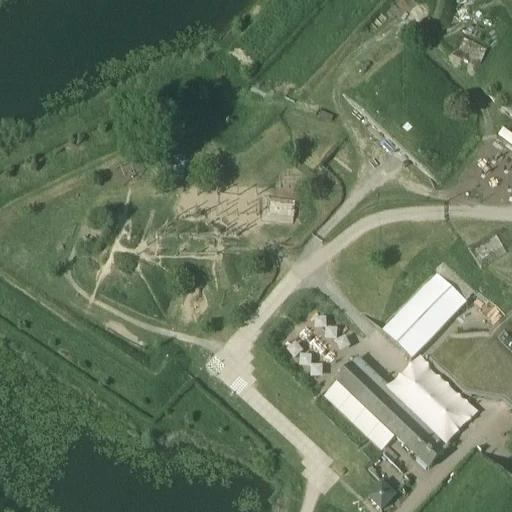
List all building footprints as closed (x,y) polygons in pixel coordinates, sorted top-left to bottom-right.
[(495,51),(467,37),(456,60),(484,74),(495,51)] [(342,147),(315,124),(294,149),(322,171),(331,160),(342,147)] [(299,207),(268,203),(264,228),(295,232),(299,207)] [(497,234),(471,250),(483,272),(510,256),(497,234)] [(383,335),(411,362),(465,305),(437,278),(383,335)] [(511,313),(486,337),(449,338),(428,360),(461,393),(462,394),(463,394),(464,395),(465,395),(466,396),(495,401),(496,401),(497,401),(511,416),(511,313)] [(220,371),(309,455),(339,422),(250,339),(220,371)] [(449,447),(357,359),(334,382),(427,470),(449,447)] [(342,437),(335,443),(350,459),(357,453),(342,437)] [(511,511),(511,483),(477,450),(510,494),(493,511),(511,511)] [(382,511),(396,498),(382,484),(366,500),(378,511),(382,511)]
